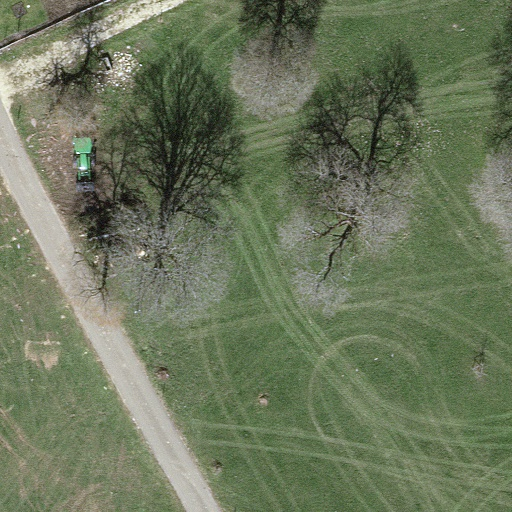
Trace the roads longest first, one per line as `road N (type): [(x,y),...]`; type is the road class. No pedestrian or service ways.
road 1 (unclassified): [(202,511),(0,125)]
road 2 (track): [(0,80),(187,0)]
